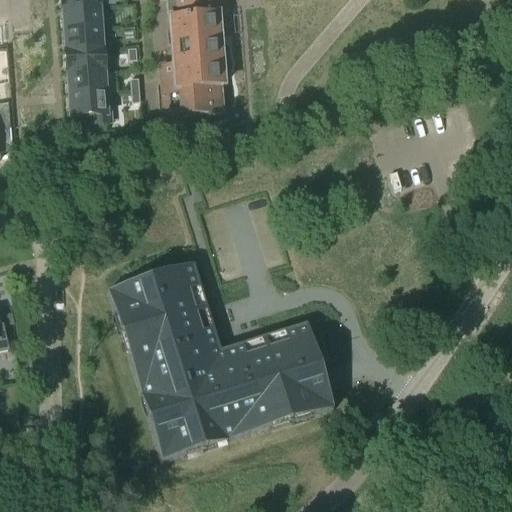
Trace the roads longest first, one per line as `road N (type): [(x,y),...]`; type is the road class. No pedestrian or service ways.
road 1 (residential): [(18,511),(45,416),(41,246),(25,227)]
road 2 (residential): [(409,397),(511,244)]
road 3 (residential): [(310,511),(353,474),(409,397)]
